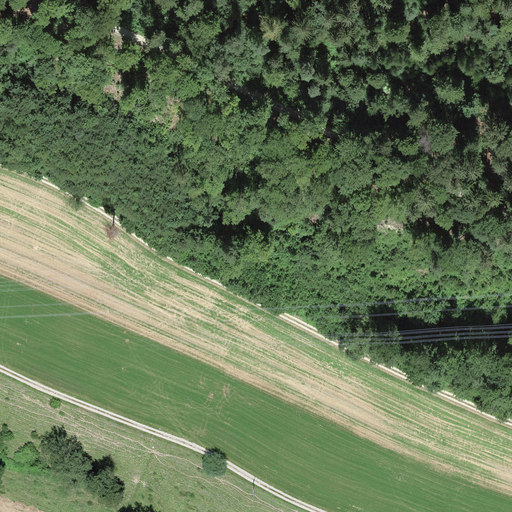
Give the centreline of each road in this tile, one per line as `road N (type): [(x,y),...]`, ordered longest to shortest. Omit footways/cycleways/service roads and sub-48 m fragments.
road 1 (track): [(511,420),(416,385),(95,208),(0,165)]
road 2 (track): [(57,0),(481,198),(511,221)]
road 3 (track): [(0,369),(193,448),(316,511)]
